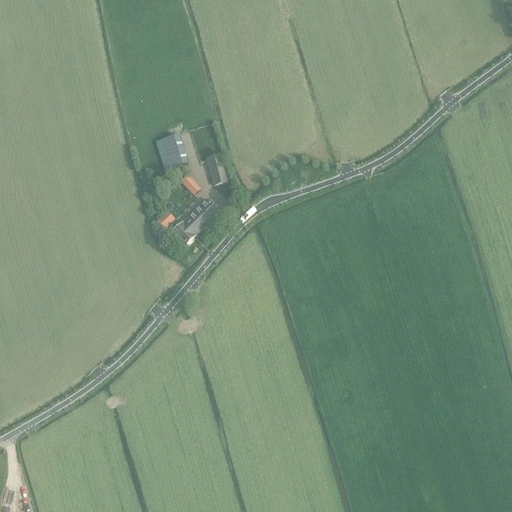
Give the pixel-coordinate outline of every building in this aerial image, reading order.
[(156,144),(165,173),(187,166),(178,137),(156,144)] [(221,157),(207,160),(215,187),(228,184),(221,157)] [(196,200),(202,194),(187,179),(181,185),(196,200)] [(180,194),(185,190),(178,183),(174,187),(180,194)] [(184,249),(219,214),(207,202),(171,237),(184,249)] [(165,215),(156,223),(164,231),(173,223),(165,215)] [(188,306),(195,319),(212,310),(204,297),(188,306)]
